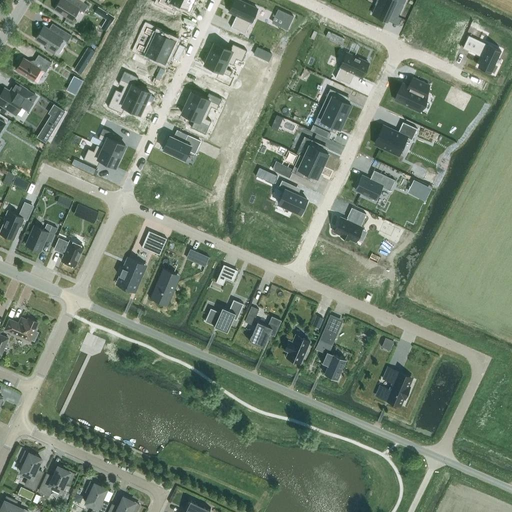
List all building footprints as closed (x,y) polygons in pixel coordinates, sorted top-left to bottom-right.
[(79,0),(66,0),(66,1),(65,0),(59,0),(54,9),(72,20),(79,9),(84,12),(88,5),(83,2),(79,0)] [(169,0),(189,9),(192,0),(169,0)] [(234,0),(229,12),(236,15),(238,16),(236,19),(235,19),(231,27),(245,34),(257,8),(239,0),(234,0)] [(376,0),(375,4),(377,4),(373,13),(382,18),(383,16),(388,18),(390,13),(401,18),(401,17),(398,16),(405,0),(376,0)] [(98,7),(94,12),(100,15),(103,10),(98,7)] [(278,9),(275,16),(283,20),(281,25),(288,29),(294,16),(278,9)] [(168,18),(177,22),(180,15),(171,11),(168,18)] [(63,39),(67,42),(72,35),(52,23),(48,29),(43,26),(35,39),(47,46),(45,49),(53,54),(63,39)] [(149,28),(147,33),(153,36),(150,42),(169,51),(174,40),(149,28)] [(75,34),(71,41),(80,47),(84,40),(75,34)] [(468,35),(463,47),(482,57),(478,66),(491,72),(501,50),(488,44),(468,35)] [(142,45),(139,50),(164,62),(169,51),(150,42),(147,48),(142,45)] [(215,43),(209,54),(229,63),(233,65),(236,59),(242,61),(247,50),(233,44),(230,50),(215,43)] [(264,49),(258,46),(254,54),(260,57),(264,49)] [(81,74),(81,73),(82,73),(88,63),(95,51),(94,51),(87,47),(73,69),(80,74),(81,74)] [(353,73),(355,74),(362,77),(369,63),(347,52),(335,78),(350,84),(353,77),(352,76),(353,73)] [(23,58),(16,70),(33,81),(40,69),(45,72),(51,63),(38,54),(34,61),(34,60),(30,61),(30,62),(23,58)] [(209,54),(205,64),(230,76),(232,71),(227,69),(229,63),(209,54)] [(124,71),(118,84),(124,86),(121,92),(145,103),(150,92),(135,85),(138,77),(124,71)] [(83,81),(74,76),(70,83),(79,88),(83,81)] [(403,84),(395,100),(420,111),(428,95),(425,94),(429,85),(413,78),(409,87),(403,84)] [(36,96),(26,90),(26,89),(15,82),(10,91),(4,88),(0,94),(0,104),(16,114),(21,105),(28,109),(36,96)] [(322,105),(346,116),(351,105),(348,104),(346,102),(348,97),(330,88),(322,105)] [(116,89),(108,107),(122,113),(125,107),(140,114),(145,103),(121,92),(116,89)] [(448,97),(456,101),(459,94),(452,90),(448,97)] [(192,92),(187,102),(209,113),(211,107),(217,109),(222,99),(209,93),(206,98),(192,92)] [(187,102),(182,113),(195,119),(191,127),(205,134),(211,121),(206,118),(209,113),(187,102)] [(51,135),(64,113),(66,110),(56,104),(50,113),(52,114),(42,129),(51,135)] [(346,116),(322,105),(314,123),(332,131),(335,126),(338,127),(340,128),(346,116)] [(273,119),(281,123),(283,117),(276,114),(273,119)] [(383,125),(375,143),(399,154),(406,137),(412,140),(417,128),(403,121),(398,132),(383,125)] [(330,132),(313,125),(311,130),(327,138),(330,132)] [(101,133),(98,138),(104,141),(101,147),(121,156),(126,145),(101,133)] [(169,135),(163,149),(185,159),(189,150),(195,153),(201,141),(188,135),(185,142),(169,135)] [(98,138),(92,136),(90,141),(97,144),(101,146),(104,141),(98,138)] [(323,151),(326,146),(305,136),(297,153),(299,154),(323,165),(328,154),(326,153),(323,151)] [(88,148),(83,159),(97,166),(100,160),(115,167),(121,156),(101,147),(97,145),(94,151),(88,148)] [(323,165),(299,154),(291,172),(310,180),(312,175),(315,176),(318,177),(323,165)] [(96,169),(81,162),(79,168),(93,175),(96,169)] [(273,170),(284,175),(288,167),(277,162),(273,170)] [(278,174),(259,166),(255,175),(274,184),(278,174)] [(374,170),(370,180),(362,176),(356,189),(363,193),(363,194),(372,198),(372,197),(376,199),(382,187),(390,190),(395,180),(374,170)] [(21,179),(16,177),(12,185),(17,187),(21,179)] [(282,180),(278,189),(283,191),(278,203),(301,213),(307,199),(291,191),(294,185),(282,180)] [(71,201),(59,196),(58,198),(67,201),(65,207),(68,208),(71,201)] [(5,220),(0,232),(0,233),(14,240),(20,226),(21,226),(24,219),(27,220),(33,206),(24,202),(18,215),(8,211),(4,220),(5,220)] [(85,207),(78,204),(74,213),(81,216),(85,207)] [(349,218),(348,221),(340,217),(334,231),(342,234),(341,235),(348,239),(349,237),(356,241),(362,227),(360,226),(366,214),(352,207),(347,217),(349,218)] [(99,213),(92,210),(88,219),(95,222),(99,213)] [(47,237),(52,240),(57,228),(47,223),(45,229),(43,229),(34,226),(26,245),(41,251),(47,237)] [(167,238),(160,235),(155,245),(153,252),(160,255),(167,238)] [(70,241),(69,243),(59,238),(54,249),(64,254),(62,260),(75,266),(84,247),(70,241)] [(195,257),(207,262),(209,257),(197,251),(195,257)] [(134,291),(144,268),(128,261),(125,268),(123,267),(119,275),(122,277),(118,284),(134,291)] [(163,268),(150,298),(157,301),(158,299),(166,303),(176,281),(167,277),(170,271),(163,268)] [(238,272),(230,268),(227,274),(235,278),(238,272)] [(223,285),(226,277),(220,275),(217,282),(223,285)] [(211,308),(205,321),(214,325),(214,326),(227,332),(233,319),(236,320),(244,304),(234,299),(229,310),(222,307),(220,312),(211,308)] [(252,306),(247,317),(254,320),(259,309),(252,306)] [(316,315),(312,325),(319,328),(323,318),(316,315)] [(272,316),(268,326),(258,321),(249,341),(264,347),(270,334),(275,336),(282,320),(272,316)] [(38,322),(29,318),(28,321),(22,318),(19,324),(10,320),(6,329),(30,340),(31,339),(34,340),(38,332),(34,331),(38,322)] [(328,321),(319,340),(331,344),(339,326),(328,321)] [(9,337),(0,333),(0,354),(1,355),(9,337)] [(295,335),(293,342),(289,340),(284,350),(288,352),(286,357),(301,363),(310,341),(295,335)] [(333,353),(333,354),(327,351),(322,363),(328,365),(324,374),(331,376),(330,377),(337,381),(340,375),(339,375),(346,359),(333,353)] [(377,395),(399,405),(402,396),(405,398),(409,389),(406,387),(411,377),(410,377),(389,368),(384,378),(393,382),(390,390),(381,386),(377,395)] [(37,469),(42,459),(33,455),(25,451),(24,454),(24,455),(21,461),(25,462),(20,472),(29,476),(25,485),(35,489),(42,472),(37,469)] [(73,477),(74,474),(66,470),(58,466),(53,477),(47,474),(39,491),(48,495),(52,487),(61,491),(66,482),(69,483),(72,477),(73,477)] [(102,500),(107,489),(99,485),(91,481),(89,485),(86,491),(90,493),(86,503),(95,507),(92,511),(103,511),(108,503),(102,500)] [(83,496),(76,493),(73,500),(80,503),(83,496)] [(35,495),(31,501),(37,504),(40,497),(35,495)] [(10,498),(7,496),(3,505),(0,511),(29,511),(30,511),(23,508),(23,509),(15,505),(16,501),(10,498)] [(138,508),(140,504),(132,500),(131,501),(123,497),(118,508),(112,505),(108,511),(135,511),(138,508)] [(208,511),(211,508),(192,499),(185,511),(208,511)]
